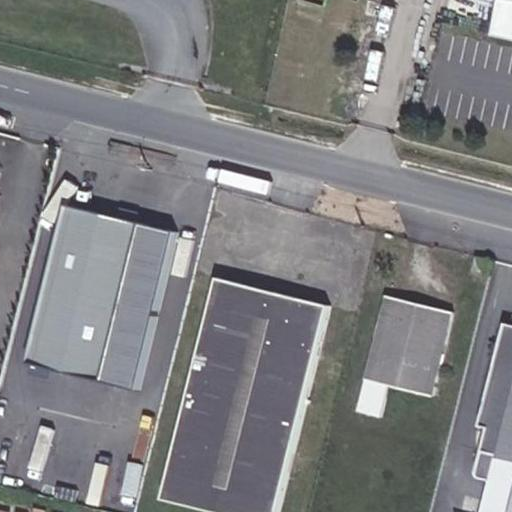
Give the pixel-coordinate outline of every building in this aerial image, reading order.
[(511,0),(502,0),(492,42),(511,46),(511,0)] [(142,194),(51,173),(43,209),(54,211),(17,372),(96,391),(142,194)] [(480,274),(484,258),(468,254),(464,270),(480,274)] [(197,386),(222,276),(208,272),(182,382),(197,386)] [(197,386),(217,391),(241,281),(222,276),(197,386)] [(217,391),(292,410),(319,300),(241,281),(217,391)] [(445,308),(381,294),(362,383),(385,389),(426,397),(445,308)] [(511,511),(511,316),(511,318),(511,325),(502,323),(476,425),(487,428),(482,448),(499,453),(483,511),(511,511)] [(172,428),(187,432),(197,386),(182,382),(172,428)] [(385,389),(362,383),(356,412),(379,416),(385,389)] [(187,432),(206,437),(217,391),(197,386),(187,432)] [(206,437),(280,457),(292,410),(217,391),(206,437)] [(156,497),(172,501),(187,432),(172,428),(156,497)] [(172,501),(191,505),(206,437),(187,432),(172,501)] [(191,505),(219,511),(266,511),(280,457),(206,437),(191,505)]
